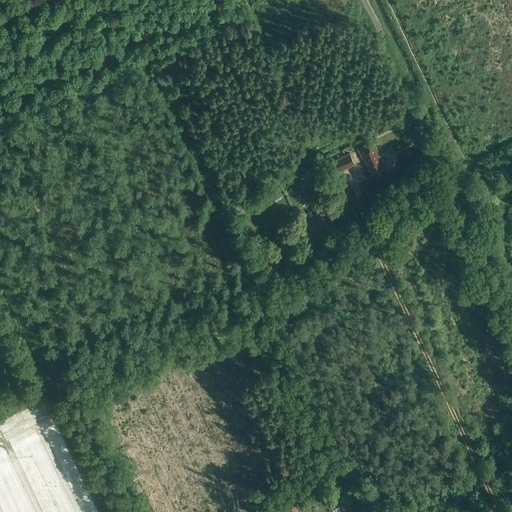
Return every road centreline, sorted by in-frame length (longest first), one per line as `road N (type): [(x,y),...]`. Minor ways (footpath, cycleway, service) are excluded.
road 1 (track): [(0,271),(60,392),(94,404),(233,325),(216,283),(221,252),(210,204),(255,165),(293,161),(351,130),(371,42),(362,0)]
road 2 (track): [(387,0),(465,160),(455,195),(511,309)]
